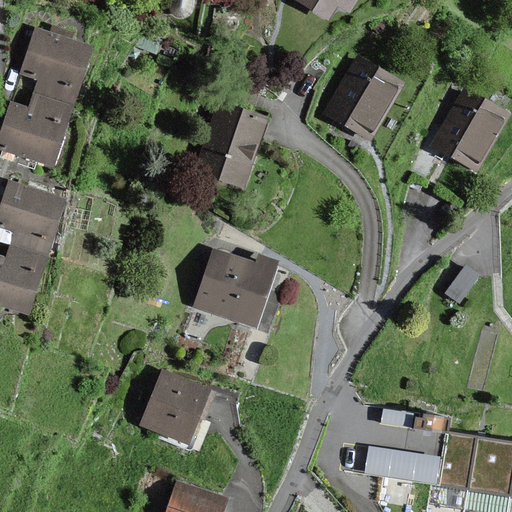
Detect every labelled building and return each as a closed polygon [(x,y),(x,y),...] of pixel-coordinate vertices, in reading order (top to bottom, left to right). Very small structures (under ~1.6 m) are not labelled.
[(354,0),(291,0),(327,22),(336,7),(346,13),(354,0)] [(37,80),(32,95),(69,107),(89,47),(33,29),(18,75),(37,80)] [(402,84),(353,56),(320,111),(370,140),(402,84)] [(509,115),(463,89),(430,146),(476,172),(509,115)] [(0,124),(0,151),(50,167),(69,107),(32,95),(27,110),(7,103),(0,124)] [(265,119),(215,104),(195,173),(245,188),(265,119)] [(0,229),(11,233),(6,248),(44,259),(62,199),(6,182),(0,203),(0,229)] [(0,310),(26,319),(44,259),(6,248),(2,263),(0,262),(0,310)] [(251,265),(212,252),(193,307),(255,328),(276,265),(254,258),(251,265)] [(210,390),(165,371),(144,422),(188,441),(210,390)] [(482,511),(511,511),(511,445),(448,434),(451,421),(377,408),(366,475),(429,486),(427,503),(482,511)] [(222,511),(226,500),(179,483),(168,511),(222,511)]
